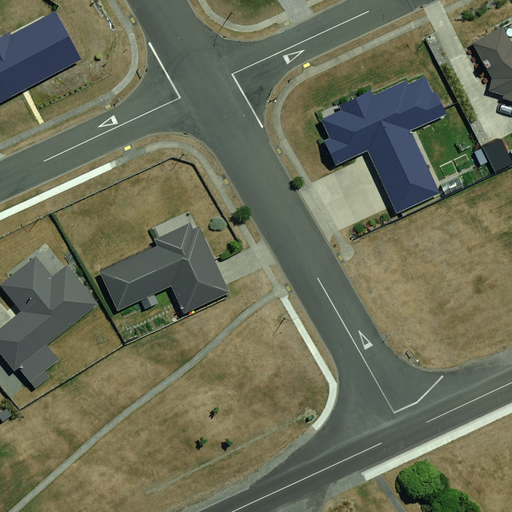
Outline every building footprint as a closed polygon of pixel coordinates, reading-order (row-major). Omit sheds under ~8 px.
[(0,94),(73,59),(48,10),(0,33),(0,94)] [(511,33),(503,20),(459,38),(487,95),(511,103),(511,116),(508,135),(511,136),(511,33)] [(410,81),(319,124),(340,169),(371,154),(392,209),(421,195),(398,140),(427,124),(410,81)] [(196,226),(97,268),(114,309),(166,287),(173,304),(221,284),(196,226)] [(0,338),(0,350),(16,368),(94,295),(67,266),(53,279),(39,264),(15,286),(34,307),(0,338)]
